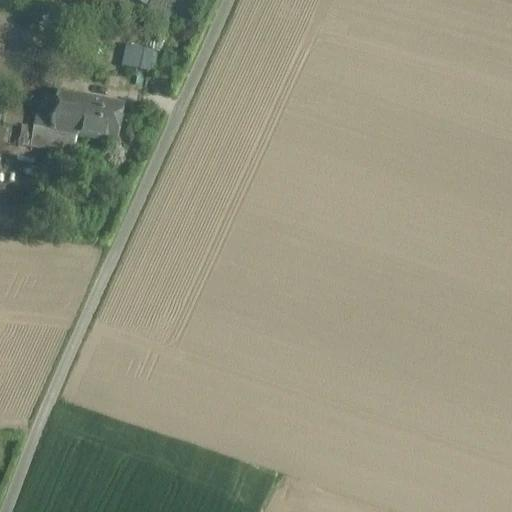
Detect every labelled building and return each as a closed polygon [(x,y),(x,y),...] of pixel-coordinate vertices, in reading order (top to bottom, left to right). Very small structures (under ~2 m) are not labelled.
[(160,0),(152,0),(147,10),(166,20),(173,7),(160,0)] [(150,51),(139,49),(134,71),(146,73),(150,51)] [(89,99),(58,93),(51,132),(76,138),(81,139),(89,99)] [(124,106),(89,99),(81,139),(116,146),(124,106)] [(51,132),(34,129),(30,147),(73,155),(76,138),(51,132)]
